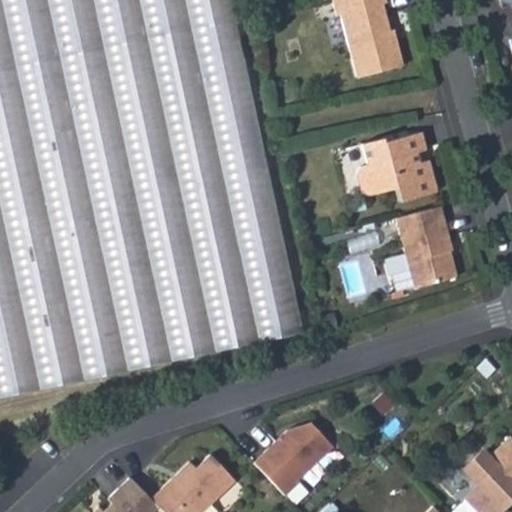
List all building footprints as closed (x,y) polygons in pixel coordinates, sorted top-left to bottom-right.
[(234,0),(0,0),(0,393),(306,328),(234,0)] [(384,5),(389,4),(387,0),(333,0),(339,18),(343,17),(361,80),(406,67),(399,41),(395,42),(384,5)] [(384,141),(383,138),(363,143),(369,164),(362,166),(358,172),(364,192),(370,195),(397,187),(400,201),(438,190),(429,160),(420,162),(417,151),(426,149),(421,131),(384,141)] [(449,250),(454,249),(442,205),(397,217),(417,286),(458,275),(453,256),(450,256),(449,250)] [(307,422),(284,428),(249,461),(280,494),(294,482),(292,480),(329,446),(307,422)] [(459,469),(474,486),(445,511),(491,511),(511,493),(511,449),(506,438),(485,458),(478,451),(459,469)] [(154,505),(160,511),(196,511),(232,480),(207,453),(193,466),(187,460),(147,498),(154,505)] [(147,511),(154,505),(147,498),(143,493),(127,476),(105,498),(109,502),(100,510),(98,511),(89,511),(90,511),(89,511),(147,511)]
